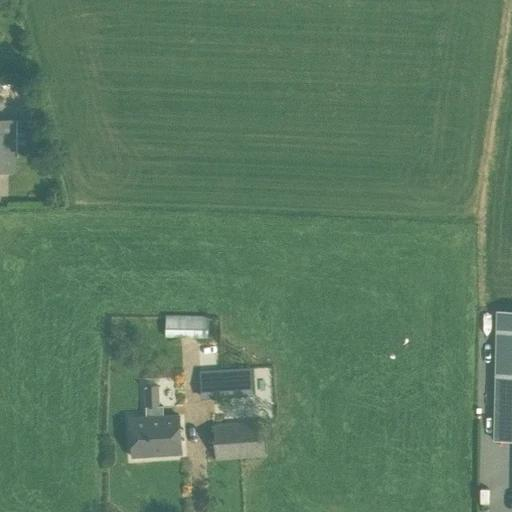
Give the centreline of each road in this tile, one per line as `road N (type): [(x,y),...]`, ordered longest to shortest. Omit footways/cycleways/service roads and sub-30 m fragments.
road 1 (unknown): [(480,511),(484,310)]
road 2 (unknown): [(191,511),(182,341)]
